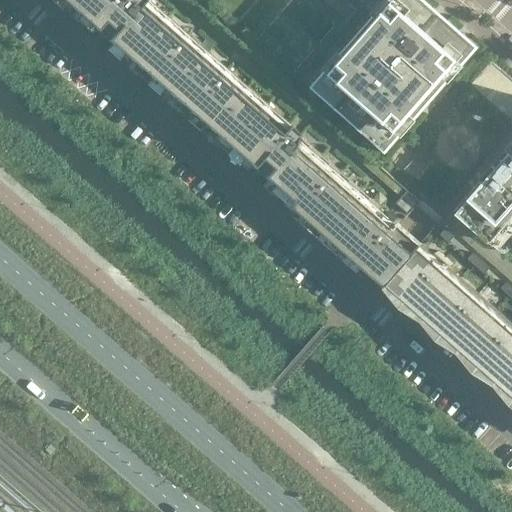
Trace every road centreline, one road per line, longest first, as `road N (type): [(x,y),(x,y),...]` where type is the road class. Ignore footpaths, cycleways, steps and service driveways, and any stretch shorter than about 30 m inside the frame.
road 1 (residential): [(511,431),(19,0)]
road 2 (primary): [(289,511),(0,256)]
road 3 (primary): [(0,352),(181,511)]
